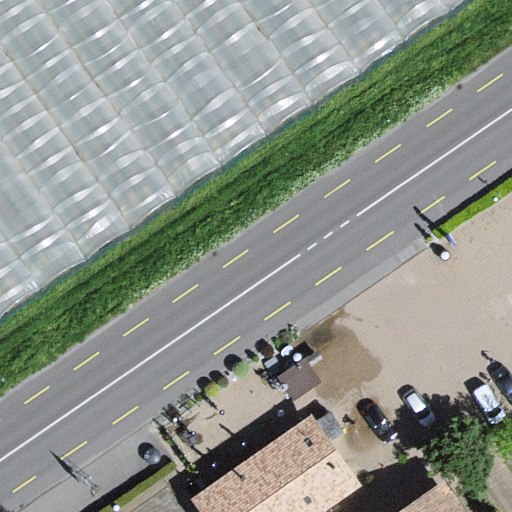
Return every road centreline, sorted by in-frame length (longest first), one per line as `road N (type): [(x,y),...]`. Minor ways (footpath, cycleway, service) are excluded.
road 1 (primary): [(511,84),(0,441)]
road 2 (primary): [(0,480),(511,129)]
road 3 (unknown): [(366,229),(511,474)]
